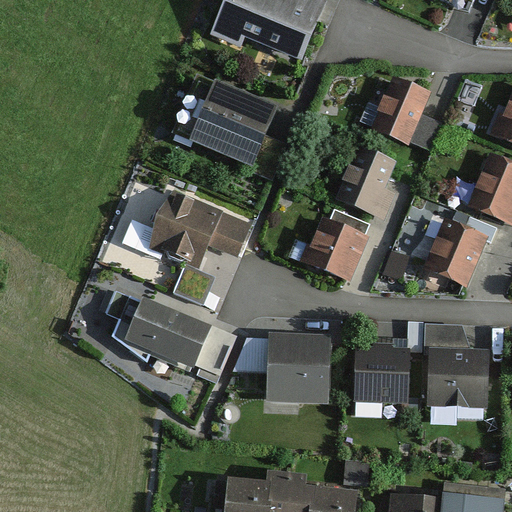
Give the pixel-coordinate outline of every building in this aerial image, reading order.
[(323,0),(229,0),(213,41),(239,51),(245,36),(300,58),(323,0)] [(398,83),(377,134),(408,147),(429,97),(398,83)] [(267,139),(279,110),(215,84),(190,145),(250,170),(249,172),(272,181),(286,147),(267,139)] [(433,147),(441,120),(423,115),(416,143),(433,147)] [(511,117),(503,139),(511,142),(511,117)] [(399,166),(361,151),(341,200),(378,216),(399,166)] [(511,166),(495,159),(471,212),(511,230),(511,166)] [(186,207),(171,206),(167,214),(159,215),(152,229),(156,234),(155,247),(201,267),(212,242),(236,252),(247,227),(210,212),(211,205),(189,198),(186,207)] [(373,229),(333,211),(308,266),(348,284),(373,229)] [(448,221),(427,268),(467,286),(488,239),(448,221)] [(133,301),(118,337),(152,364),(157,357),(207,376),(225,331),(153,302),(150,308),(133,301)] [(333,343),(270,338),(266,395),(328,400),(333,343)] [(413,353),(355,351),(352,404),(411,407),(413,353)] [(490,355),(431,352),(428,406),(487,409),(490,355)] [(315,511),(318,490),(320,478),(278,473),(277,484),(235,480),(231,511),(315,511)] [(363,511),(366,496),(318,490),(315,511),(363,511)] [(454,504),(393,496),(391,511),(511,511),(511,502),(455,495),(454,504)]
